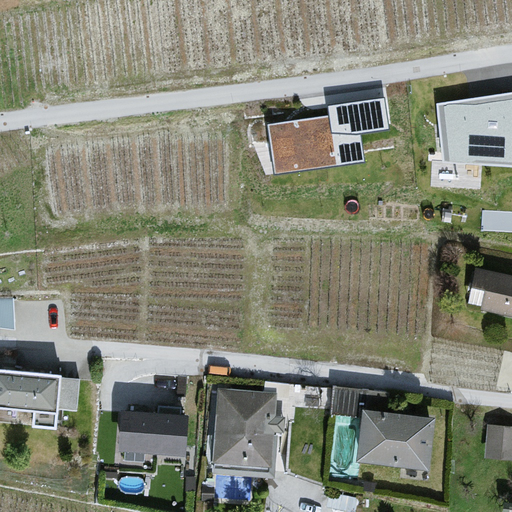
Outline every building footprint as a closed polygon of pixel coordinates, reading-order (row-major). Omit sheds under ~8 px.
[(511,164),(511,93),(437,105),(444,161),(511,164)] [(388,128),(384,98),(327,106),(328,115),(268,124),(275,173),(363,159),(358,133),(388,128)] [(511,278),(473,271),(464,316),(511,324),(511,278)] [(75,380),(0,373),(0,427),(49,432),(50,414),(72,416),(75,380)] [(367,385),(365,403),(386,405),(388,387),(367,385)] [(274,394),(215,388),(207,467),(266,473),(274,394)] [(181,414),(120,410),(117,453),(178,458),(181,414)] [(428,421),(358,411),(350,470),(420,479),(428,421)] [(484,453),(511,454),(511,420),(486,419),(484,453)]
